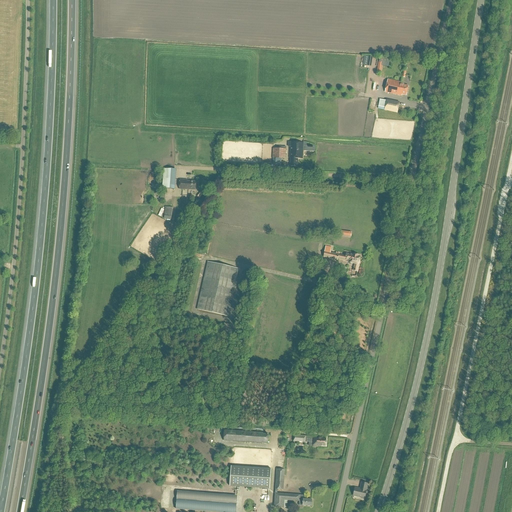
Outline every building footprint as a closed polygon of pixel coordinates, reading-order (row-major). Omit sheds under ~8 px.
[(366,56),(366,65),(374,65),(375,56),(366,56)] [(406,96),(408,86),(404,85),(404,84),(401,84),(401,83),(388,80),(385,92),(400,96),(401,94),(406,96)] [(385,108),(384,110),(397,113),(399,102),(386,100),(386,101),(385,108)] [(291,143),(290,158),(291,159),(290,166),(298,167),(298,159),(303,159),(303,151),(314,152),(314,146),(304,145),(304,144),(291,143)] [(273,158),(285,159),(286,149),(273,148),(273,158)] [(166,188),(175,188),(176,177),(178,177),(178,173),(171,173),(171,178),(167,178),(166,188)] [(196,190),(196,181),(187,181),(187,180),(179,179),(179,189),(196,190)] [(172,217),(174,208),(166,207),(165,216),(172,217)] [(336,254),(331,252),(332,248),(326,247),(324,258),(338,261),(338,259),(345,261),(350,262),(350,264),(354,265),(353,271),(358,272),(360,261),(359,260),(360,258),(359,258),(359,255),(350,254),(346,253),(346,256),(339,254),(340,253),(336,253),(336,254)] [(228,317),(239,269),(208,262),(197,310),(228,317)] [(268,444),(268,435),(224,432),(224,441),(268,444)] [(326,446),(326,439),(321,439),(321,438),(319,438),(319,437),(314,437),(313,447),(318,447),(318,446),(321,446),(326,446)] [(230,486),(270,489),(271,469),(243,467),(242,467),(231,466),(230,486)] [(283,490),(285,470),(277,470),(274,507),(284,507),(285,500),(300,502),(299,506),(311,506),(312,500),(304,499),(305,496),(277,494),(278,490),(283,490)] [(366,490),(368,484),(361,482),(360,489),(355,488),(353,496),(361,498),(361,499),(364,499),(366,491),(366,490)] [(215,511),(236,511),(237,496),(177,491),(176,509),(215,511)]
